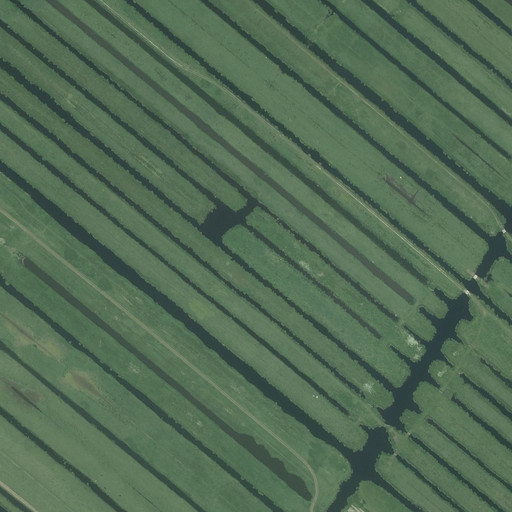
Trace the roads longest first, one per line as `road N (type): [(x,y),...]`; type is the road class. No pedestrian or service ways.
road 1 (track): [(511,333),(347,188),(98,0)]
road 2 (track): [(310,511),(317,482),(307,462),(0,207)]
road 3 (track): [(511,243),(474,192),(244,0)]
road 4 (track): [(391,459),(488,311)]
